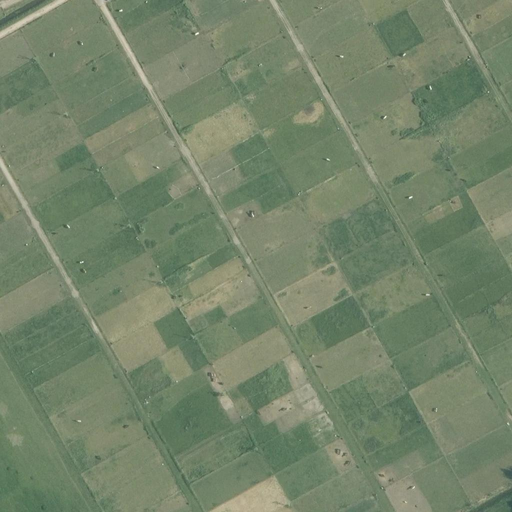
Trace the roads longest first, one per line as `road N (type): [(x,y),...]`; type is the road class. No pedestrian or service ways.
road 1 (track): [(199,511),(0,159),(0,36),(66,0)]
road 2 (track): [(390,511),(98,0)]
road 3 (track): [(511,423),(271,0)]
road 4 (track): [(511,118),(444,0)]
